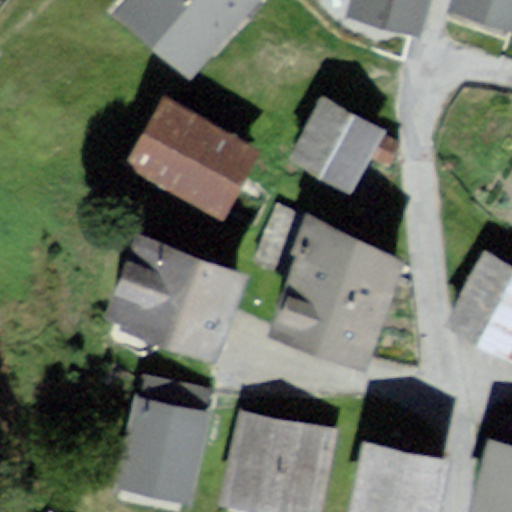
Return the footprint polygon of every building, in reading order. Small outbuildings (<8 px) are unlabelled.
[(113,0),(108,5),(188,74),(252,0),(113,0)] [(422,0),(335,0),(332,14),(412,37),(422,0)] [(511,0),(454,0),(450,13),(511,32),(511,0)] [(360,116),(306,84),(269,146),(324,178),(360,116)] [(162,97),(125,159),(224,218),(261,156),(162,97)] [(390,131),(368,119),(355,143),(377,154),(390,131)] [(400,261),(298,221),(253,332),(355,373),(400,261)] [(245,275),(133,228),(98,313),(210,359),(245,275)] [(511,265),(485,250),(442,328),(511,359),(511,265)] [(216,412),(137,393),(116,480),(194,500),(216,412)] [(319,511),(338,434),(235,410),(213,502),(256,511),(319,511)] [(432,511),(445,459),(356,438),(338,511),(432,511)] [(511,511),(511,446),(485,440),(467,511),(511,511)]
